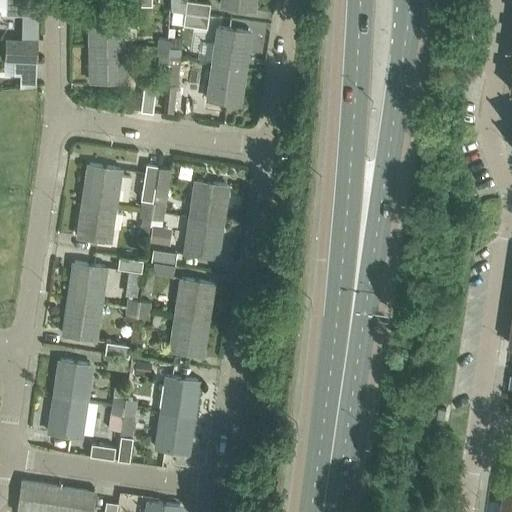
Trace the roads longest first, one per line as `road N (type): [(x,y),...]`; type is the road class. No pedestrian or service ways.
road 1 (secondary): [(332,511),(409,0)]
road 2 (secondary): [(359,0),(338,301),(308,511)]
road 3 (residential): [(216,491),(266,149)]
road 4 (residential): [(16,366),(55,118)]
road 5 (unclassified): [(511,230),(503,244),(472,442)]
road 6 (unclassified): [(511,210),(482,125),(501,0)]
road 7 (residential): [(266,149),(55,118)]
road 8 (residential): [(216,491),(7,460)]
road 9 (residential): [(266,149),(287,0)]
